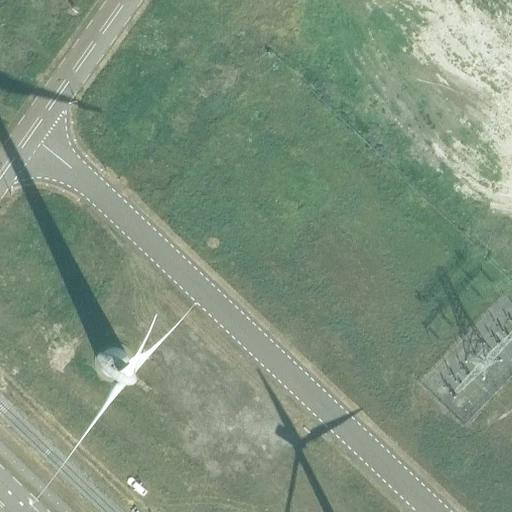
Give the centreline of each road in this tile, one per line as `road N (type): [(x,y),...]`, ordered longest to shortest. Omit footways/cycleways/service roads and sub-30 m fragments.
road 1 (unclassified): [(429,511),(29,134)]
road 2 (unclassified): [(29,134),(125,0)]
